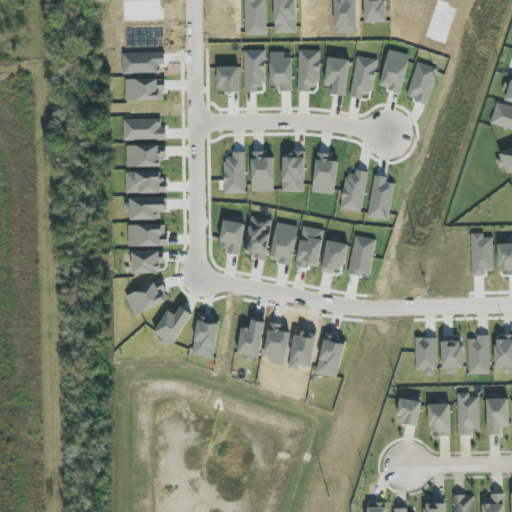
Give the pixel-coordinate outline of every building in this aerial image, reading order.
[(164,79),(125,80),(126,101),(164,100),(164,79)] [(127,167),(164,167),(164,146),(127,146),(127,167)] [(161,172),(126,173),(127,194),(167,193),(167,181),(161,181),(161,172)] [(252,259),(266,261),(271,220),(250,217),(246,253),(253,254),(252,259)] [(299,227),(277,223),(270,261),(291,265),(299,227)] [(129,247),(167,246),(167,225),(128,226),(129,247)] [(296,265),(317,269),(325,230),(303,227),(296,265)] [(326,241),(323,271),(344,274),(347,244),(326,241)] [(161,252),(132,253),(133,273),(162,272),(161,252)] [(170,300),(163,286),(158,288),(155,283),(126,296),(135,316),(170,300)] [(154,332),(172,345),(193,315),(181,307),(175,315),(169,311),(154,332)] [(264,322),(251,320),(250,329),(242,328),(238,355),(245,356),(244,361),(257,363),(264,322)] [(490,375),(490,337),(468,337),(469,375),(490,375)] [(496,368),(503,367),(503,374),(511,373),(511,337),(495,338),(496,368)] [(425,376),(437,376),(436,338),(415,338),(416,371),(425,371),(425,376)] [(442,342),(443,370),(464,369),(463,341),(442,342)] [(479,397),(470,398),(470,393),(458,394),(459,434),(480,434),(479,397)] [(421,403),(400,399),(397,416),(404,418),(403,424),(417,427),(421,403)] [(487,400),(487,436),(502,435),(502,428),(509,428),(509,399),(487,400)] [(429,405),(430,435),(450,435),(450,405),(429,405)] [(483,502),(482,511),(504,511),(504,494),(490,494),(490,502),(483,502)] [(453,511),(474,511),(474,496),(453,496),(453,511)] [(424,511),(445,511),(445,503),(425,504),(424,511)]
